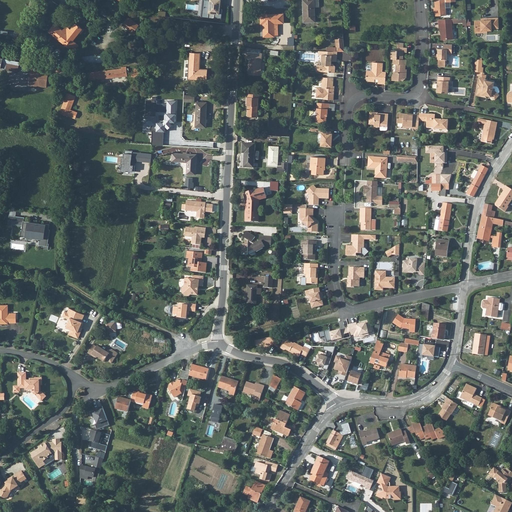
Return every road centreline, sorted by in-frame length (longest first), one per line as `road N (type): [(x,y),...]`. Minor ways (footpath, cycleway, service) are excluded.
road 1 (residential): [(219,339),(237,0)]
road 2 (track): [(70,152),(62,240),(68,276),(89,296),(174,336)]
road 3 (residential): [(511,142),(476,203),(463,286)]
road 4 (residential): [(91,511),(93,494),(76,488),(77,408),(92,388)]
road 5 (residential): [(335,409),(293,367),(219,339)]
road 6 (residential): [(92,388),(219,339)]
road 7 (unknown): [(329,7),(331,37),(322,48),(235,43)]
road 8 (residential): [(451,363),(412,399),(335,409)]
road 9 (residential): [(335,409),(263,511)]
road 10 (residential): [(347,161),(355,99),(417,93)]
